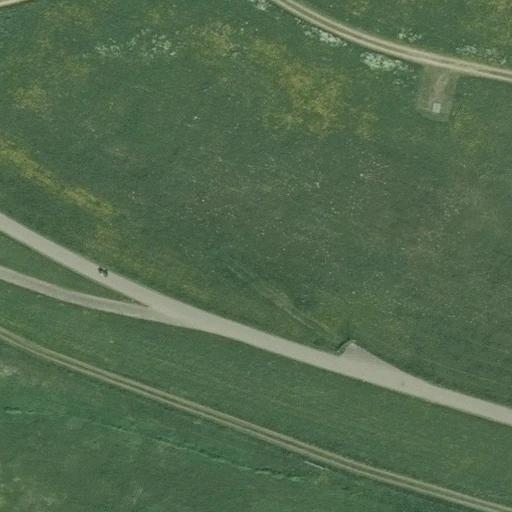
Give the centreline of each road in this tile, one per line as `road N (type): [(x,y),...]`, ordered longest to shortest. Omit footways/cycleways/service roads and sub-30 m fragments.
road 1 (unclassified): [(511,417),(186,314),(0,219)]
road 2 (track): [(295,0),(425,59),(511,73)]
road 3 (track): [(186,314),(108,307),(0,273)]
